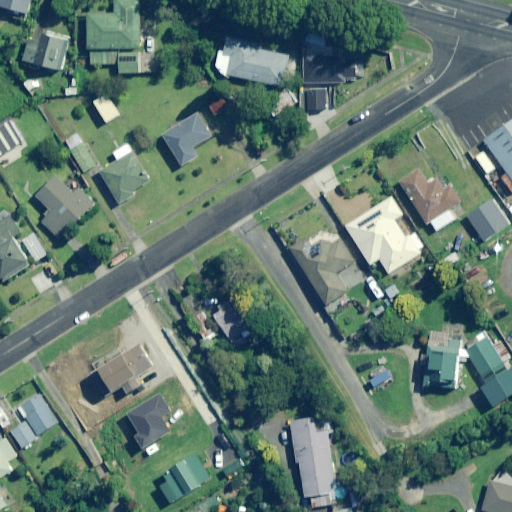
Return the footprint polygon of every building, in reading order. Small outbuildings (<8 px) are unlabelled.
[(33,0),(0,0),(0,7),(30,14),(33,0)] [(139,0),(114,0),(115,14),(88,15),(91,66),(120,64),(121,74),(143,72),(139,0)] [(41,35),(40,41),(29,39),(24,61),(63,71),(70,42),(41,35)] [(261,44),(227,39),(224,53),(219,52),(215,75),(284,86),(289,55),(260,51),(261,44)] [(360,64),(312,52),(305,78),(353,90),(360,64)] [(120,116),(106,94),(93,102),(107,124),(120,116)] [(511,111),(472,139),(511,197),(511,111)] [(212,137),(197,114),(163,137),(184,167),(199,157),(194,150),(212,137)] [(0,158),(27,140),(12,118),(0,126),(0,158)] [(97,165),(75,134),(63,143),(85,173),(97,165)] [(152,182),(126,144),(114,153),(120,161),(100,174),(120,203),(152,182)] [(430,184),(421,170),(401,184),(429,225),(462,202),(450,185),(446,187),(440,178),(430,184)] [(72,194),(55,178),(36,198),(51,212),(41,222),(58,239),(79,217),(80,218),(94,204),(78,188),(72,194)] [(404,216),(393,197),(347,225),(361,261),(379,259),(388,274),(426,252),(415,234),(406,240),(395,221),(404,216)] [(511,227),(494,201),(468,217),(485,243),(511,227)] [(23,232),(12,214),(0,222),(0,275),(5,283),(32,265),(14,237),(23,232)] [(47,255),(34,233),(22,241),(36,263),(47,255)] [(356,263),(343,240),(330,247),(325,240),(312,247),(308,239),(292,249),(325,307),(348,294),(336,274),(356,263)] [(256,336),(233,304),(229,307),(225,302),(219,306),(222,310),(214,317),(237,350),(256,336)] [(216,335),(206,318),(194,324),(205,342),(216,335)] [(447,333),(429,332),(428,357),(422,357),(421,367),(426,367),(425,388),(459,390),(461,341),(447,340),(447,333)] [(511,364),(506,368),(488,337),(466,349),(481,376),(492,370),(508,399),(511,396),(511,364)] [(27,422),(37,437),(59,423),(42,395),(19,409),(27,422)] [(204,443),(174,405),(149,425),(173,456),(179,451),(185,458),(204,443)] [(222,429),(208,409),(196,418),(209,437),(222,429)] [(318,423),(317,418),(292,421),(297,466),(300,466),(304,498),(310,498),(311,509),(326,507),(324,496),(337,494),(328,422),(318,423)] [(37,437),(27,422),(12,431),(23,449),(38,440),(37,437)] [(17,457),(6,439),(0,442),(0,511),(8,506),(0,494),(0,479),(14,471),(9,462),(17,457)] [(387,454),(379,442),(372,447),(379,459),(387,454)] [(100,456),(96,447),(85,452),(89,461),(100,456)] [(511,511),(511,486),(491,482),(483,511),(511,511)] [(240,498),(235,487),(218,495),(223,506),(240,498)]
